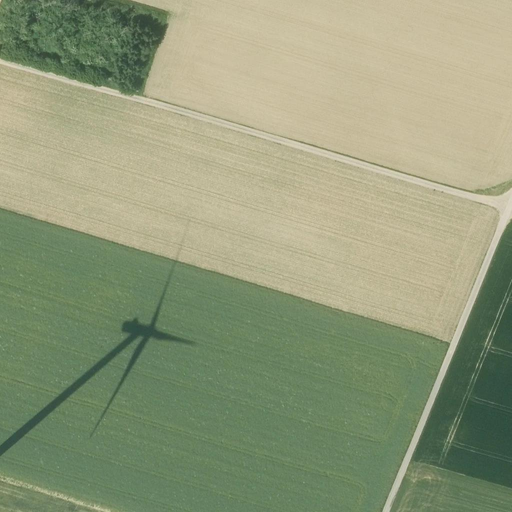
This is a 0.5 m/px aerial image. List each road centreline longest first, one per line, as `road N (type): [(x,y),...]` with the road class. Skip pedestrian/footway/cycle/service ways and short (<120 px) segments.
road 1 (track): [(0,66),(509,210)]
road 2 (unclassified): [(511,204),(387,511)]
